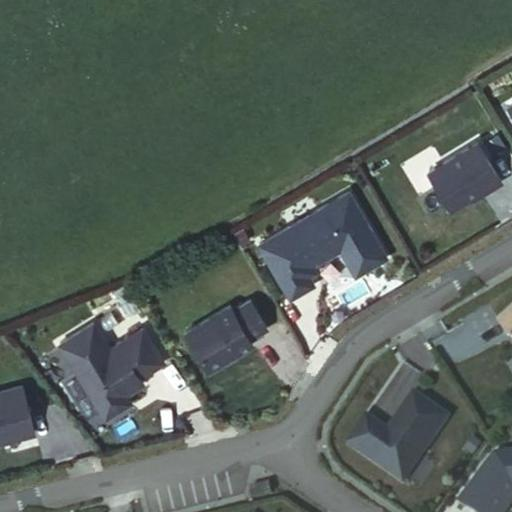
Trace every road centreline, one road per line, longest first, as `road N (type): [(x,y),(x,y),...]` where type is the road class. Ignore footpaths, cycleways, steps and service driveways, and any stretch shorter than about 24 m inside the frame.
road 1 (residential): [(511,256),(364,342),(308,424),(277,444)]
road 2 (residential): [(277,444),(0,511)]
